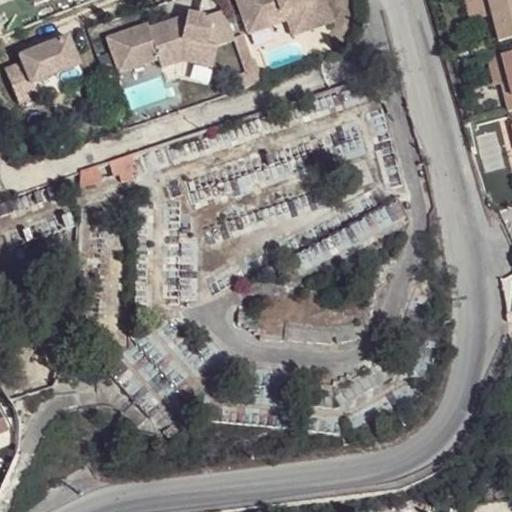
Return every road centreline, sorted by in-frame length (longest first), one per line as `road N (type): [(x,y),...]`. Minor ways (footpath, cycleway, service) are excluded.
road 1 (unclassified): [(101,511),(407,463),(448,429),(472,377),(471,254)]
road 2 (unclassified): [(471,254),(400,0)]
